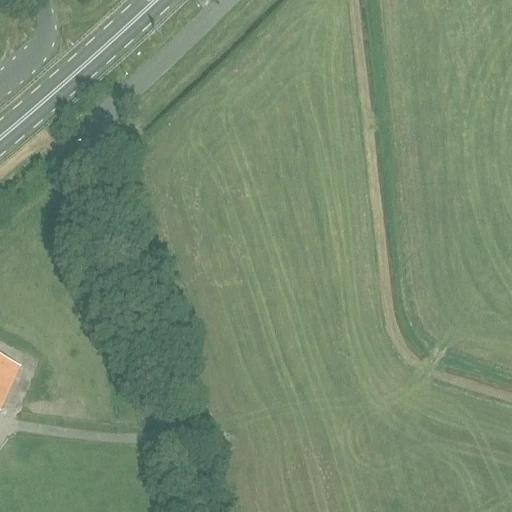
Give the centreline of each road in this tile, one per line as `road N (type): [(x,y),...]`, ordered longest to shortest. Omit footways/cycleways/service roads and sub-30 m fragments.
road 1 (unclassified): [(201,511),(90,152),(133,93),(230,0)]
road 2 (primary): [(157,0),(0,137)]
